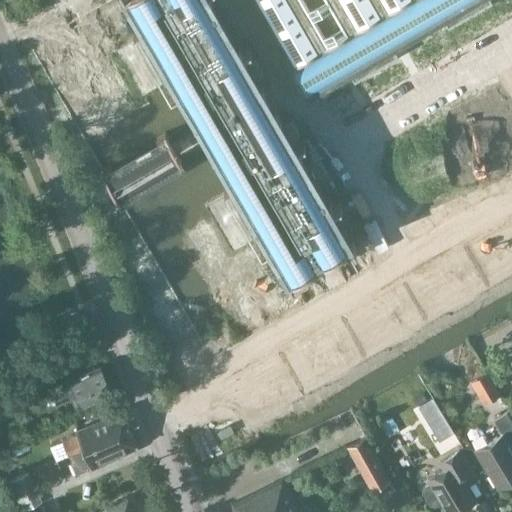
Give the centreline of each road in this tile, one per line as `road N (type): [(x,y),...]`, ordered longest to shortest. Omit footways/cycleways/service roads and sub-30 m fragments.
road 1 (tertiary): [(155,403),(0,44)]
road 2 (residential): [(407,260),(327,119),(511,16)]
road 3 (residential): [(155,403),(407,260)]
